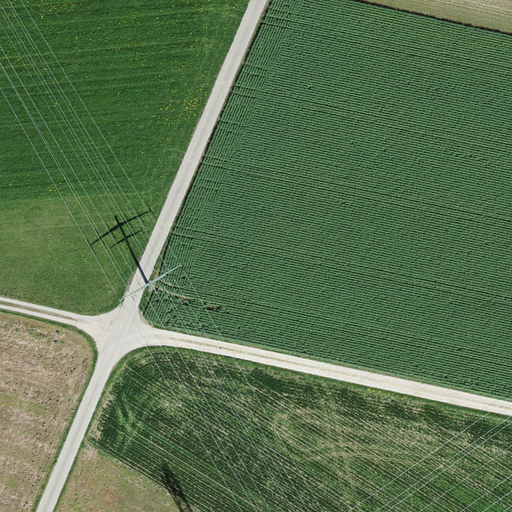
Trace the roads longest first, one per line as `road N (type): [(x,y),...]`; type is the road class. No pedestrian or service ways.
road 1 (unclassified): [(255,0),(44,511)]
road 2 (track): [(0,310),(511,416)]
